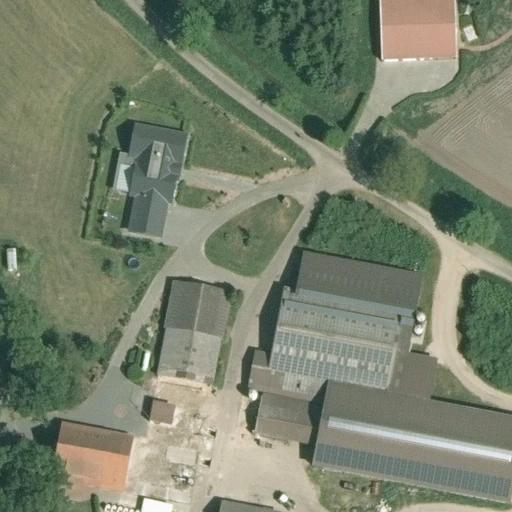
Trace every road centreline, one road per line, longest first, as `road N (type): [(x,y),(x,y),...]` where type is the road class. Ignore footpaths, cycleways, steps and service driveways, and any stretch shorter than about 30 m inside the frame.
road 1 (residential): [(511,272),(389,188),(151,0)]
road 2 (unknown): [(0,392),(35,511)]
